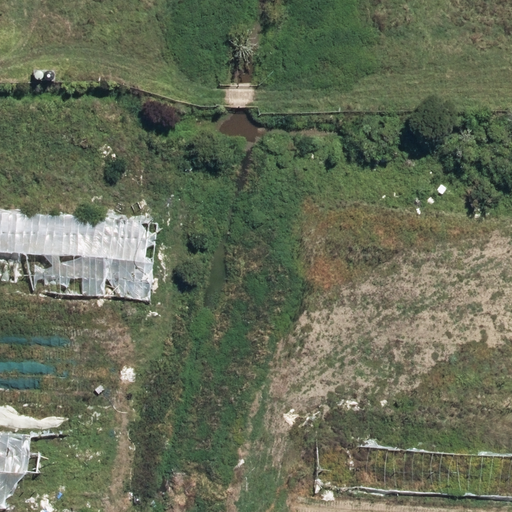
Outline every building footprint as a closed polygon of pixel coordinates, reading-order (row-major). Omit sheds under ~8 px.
[(44,69),(44,87),(59,87),(59,69),(44,69)] [(155,299),(158,221),(91,214),(0,213),(0,289),(30,290),(155,299)] [(0,338),(120,343),(120,304),(0,300),(0,338)] [(0,381),(133,389),(133,351),(58,347),(0,345),(0,381)] [(0,509),(67,511),(107,511),(107,434),(0,429),(0,509)]
